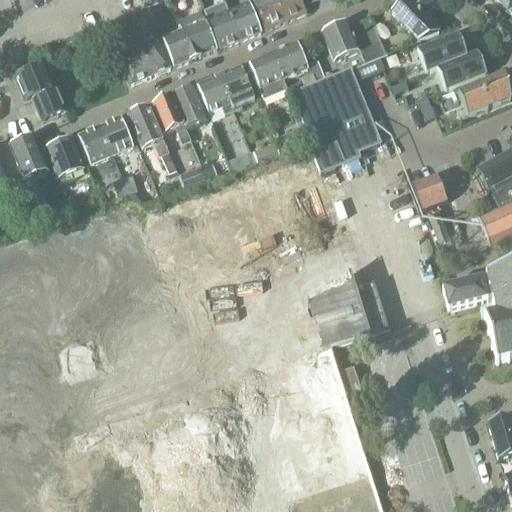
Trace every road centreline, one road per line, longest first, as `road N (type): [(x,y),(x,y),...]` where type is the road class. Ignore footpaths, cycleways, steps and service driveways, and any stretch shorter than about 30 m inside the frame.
road 1 (residential): [(56,136),(370,0)]
road 2 (residential): [(474,511),(415,328)]
